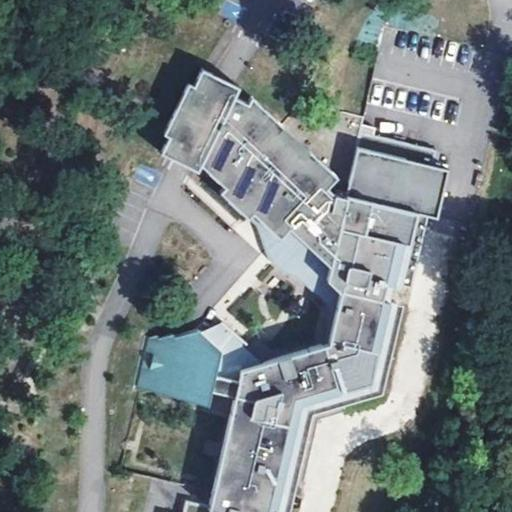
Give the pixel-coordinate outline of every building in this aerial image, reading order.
[(223,188),(276,132),(280,127),(252,100),(247,106),(228,130),(213,119),(233,94),(234,96),(241,86),(226,75),(209,62),(199,75),(192,72),(166,124),(172,128),(164,143),(181,159),(195,172),(200,167),(223,188)] [(416,214),(428,216),(435,218),(466,88),(427,66),(422,84),(410,81),(407,91),(400,89),(402,80),(396,75),(372,82),(346,194),(335,191),(334,195),(326,188),(331,182),(303,156),(276,132),(223,188),(219,194),(247,220),(252,215),(282,242),(277,260),(294,268),(310,279),(325,292),(336,305),(345,313),(338,343),(326,346),(261,365),(240,346),(243,342),(232,331),(216,348),(206,338),(205,337),(197,331),(174,339),(172,335),(160,339),(159,337),(149,340),(138,389),(206,405),(208,395),(233,400),(248,403),(226,498),(211,494),(207,510),(184,504),(182,511),(282,511),(305,413),(374,391),(394,305),(386,303),(391,286),(398,288),(416,214)] [(234,96),(233,94),(213,119),(228,130),(247,106),(234,96)] [(307,151),(303,156),(331,182),(336,177),(307,151)] [(416,214),(398,288),(410,291),(428,216),(416,214)] [(336,305),(326,346),(338,343),(345,313),(336,305)] [(216,348),(232,331),(221,322),(206,338),(216,348)] [(305,413),(282,511),(291,511),(312,422),(372,402),(374,391),(305,413)] [(233,400),(211,494),(226,498),(248,403),(233,400)]
